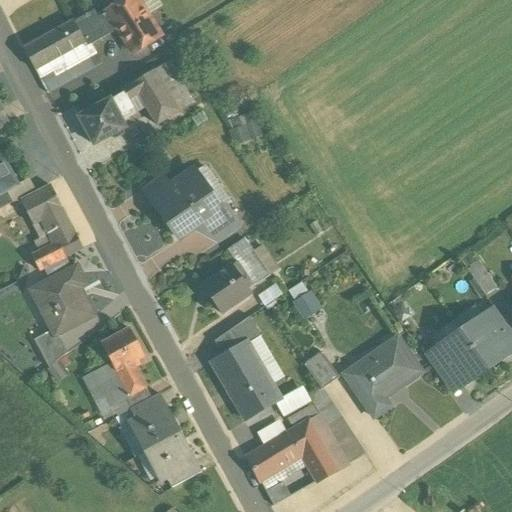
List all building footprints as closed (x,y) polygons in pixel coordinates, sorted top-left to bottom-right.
[(135,0),(127,0),(107,13),(118,31),(133,55),(160,38),(135,0)] [(93,12),(24,50),(35,72),(73,51),(73,50),(83,44),(86,49),(107,37),(97,19),(93,12)] [(107,13),(97,19),(107,37),(118,31),(107,13)] [(73,51),(35,72),(42,85),(96,55),(93,51),(88,54),(86,49),(83,44),(73,50),(73,51)] [(96,55),(42,85),(47,95),(101,65),(96,55)] [(188,107),(163,66),(153,72),(178,113),(188,107)] [(153,72),(120,93),(135,116),(146,110),(157,127),(178,113),(153,72)] [(135,116),(120,93),(122,96),(110,103),(122,125),(135,116)] [(109,102),(78,119),(93,146),(109,138),(115,139),(121,137),(121,132),(125,130),(122,125),(110,103),(109,102)] [(253,113),(230,119),(237,144),(260,138),(253,113)] [(1,114),(0,114),(0,132),(10,127),(1,114)] [(0,157),(0,196),(5,194),(0,184),(0,177),(9,173),(0,157)] [(169,188),(148,202),(149,203),(153,200),(159,210),(167,222),(165,223),(177,241),(198,227),(204,236),(209,233),(208,232),(215,228),(209,220),(225,208),(224,207),(219,210),(208,195),(205,198),(190,177),(194,174),(192,172),(169,188)] [(162,178),(141,192),(148,202),(169,188),(162,178)] [(51,189),(20,205),(32,228),(49,219),(58,236),(71,229),(51,189)] [(5,194),(0,196),(0,211),(11,206),(5,194)] [(225,208),(209,220),(215,228),(208,232),(209,233),(216,244),(239,228),(225,208)] [(71,229),(58,236),(61,244),(75,237),(71,229)] [(61,244),(57,246),(64,260),(82,251),(75,237),(61,244)] [(57,246),(39,255),(46,269),(64,260),(57,246)] [(252,255),(236,266),(248,282),(243,286),(248,293),(268,279),(252,255)] [(235,265),(201,289),(220,316),(250,296),(248,293),(243,286),(248,282),(236,266),(235,265)] [(76,268),(40,287),(47,300),(34,304),(50,333),(53,339),(57,338),(94,319),(80,291),(86,288),(76,268)] [(497,289),(483,269),(471,277),(485,297),(497,289)] [(305,320),(321,309),(303,282),(287,293),(305,320)] [(510,331),(495,310),(484,318),(498,338),(499,339),(510,331)] [(248,318),(213,343),(221,358),(245,345),(259,337),(248,318)] [(484,318),(460,335),(485,371),(509,354),(499,339),(498,338),(484,318)] [(128,332),(100,348),(116,375),(132,367),(144,360),(128,332)] [(50,333),(33,342),(48,370),(67,356),(57,338),(53,339),(50,333)] [(460,335),(437,351),(436,352),(450,371),(450,372),(451,373),(461,388),(485,371),(460,335)] [(396,343),(345,378),(342,374),(341,375),(372,420),(388,409),(385,404),(422,378),(395,338),(393,339),(396,343)] [(245,345),(221,358),(211,364),(243,421),(277,400),(245,345)] [(436,352),(425,359),(440,380),(451,373),(450,372),(450,371),(436,352)] [(320,354),(303,366),(320,391),(337,379),(320,354)] [(132,367),(116,375),(129,399),(145,391),(132,367)] [(365,456),(320,391),(312,398),(321,415),(316,418),(346,466),(365,456)] [(159,396),(129,412),(135,424),(164,408),(165,410),(166,409),(159,396)] [(135,424),(130,426),(145,454),(178,436),(165,410),(164,408),(135,424)] [(316,418),(307,424),(336,472),(346,466),(316,418)] [(307,424),(286,437),(300,459),(315,484),(336,472),(307,424)] [(178,436),(145,454),(160,482),(166,479),(194,465),(193,463),(178,436)] [(286,437),(245,461),(259,484),(300,459),(286,437)] [(194,465),(166,479),(171,490),(201,474),(195,462),(193,463),(194,465)] [(267,495),(274,508),(292,499),(285,486),(267,495)]
